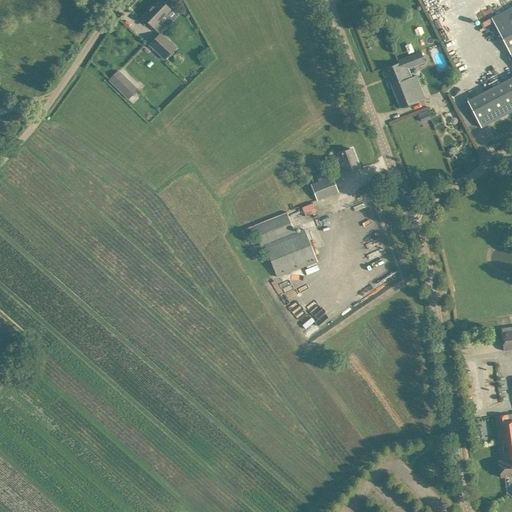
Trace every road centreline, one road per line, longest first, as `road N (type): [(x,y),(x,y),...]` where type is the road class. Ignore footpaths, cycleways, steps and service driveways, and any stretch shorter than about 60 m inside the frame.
road 1 (unclassified): [(467,511),(432,282),(411,212)]
road 2 (unclassified): [(411,212),(326,0)]
road 3 (track): [(120,0),(0,158)]
